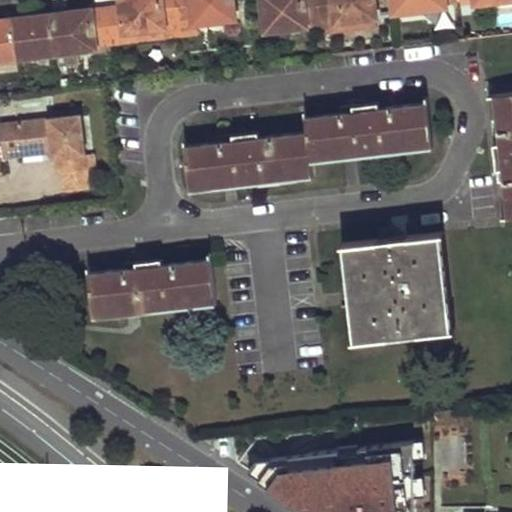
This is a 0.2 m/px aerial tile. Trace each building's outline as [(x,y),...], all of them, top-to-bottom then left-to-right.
[(124,6),(108,8),(113,43),(130,41),(129,31),(168,26),(169,35),(184,34),(180,0),(136,0),(124,2),(124,6)] [(180,0),(184,34),(202,32),(201,21),(237,18),(235,0),(180,0)] [(280,0),(280,1),(264,2),(268,31),(322,24),(319,0),(280,0)] [(319,0),(322,24),(324,32),(341,31),(340,22),(378,18),(376,0),(319,0)] [(405,0),(407,13),(411,12),(444,8),(447,7),(446,3),(472,0),(477,0),(477,3),(511,0),(405,0)] [(70,22),(54,24),(58,54),(99,49),(99,45),(113,43),(108,8),(68,13),(70,22)] [(444,8),(411,12),(412,20),(445,17),(444,8)] [(68,13),(53,16),(54,24),(70,22),(68,13)] [(31,27),(16,28),(20,59),(58,54),(54,24),(53,16),(42,17),(30,18),(31,27)] [(30,18),(15,20),(16,28),(31,27),(30,18)] [(340,22),(341,31),(380,27),(378,18),(340,22)] [(0,60),(20,59),(16,28),(15,20),(0,21),(0,60)] [(412,23),(402,24),(403,34),(413,33),(412,23)] [(501,140),(494,140),(498,178),(506,177),(511,220),(511,219),(511,94),(495,96),(501,140)] [(223,145),(188,148),(192,187),(312,174),(311,160),(433,146),(429,106),(381,112),(380,105),(342,110),(342,117),(307,121),(309,135),(260,141),(260,134),(222,138),(223,145)] [(81,116),(19,123),(23,150),(52,146),(53,155),(54,160),(57,159),(59,175),(64,175),(88,171),(86,156),(81,116)] [(24,159),(53,155),(52,146),(23,150),(24,159)] [(95,170),(94,155),(86,156),(88,171),(95,170)] [(90,187),(88,171),(64,175),(67,191),(90,187)] [(443,234),(351,244),(362,342),(453,332),(443,234)] [(128,271),(90,275),(95,316),(218,302),(213,261),(165,267),(165,261),(127,265),(128,271)] [(402,511),(398,463),(288,473),(274,491),(301,511),(402,511)]
